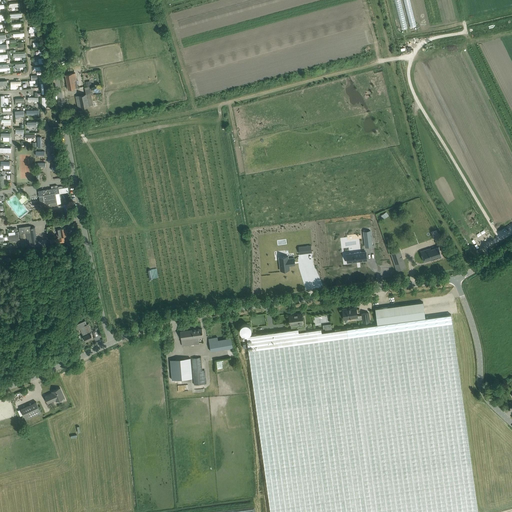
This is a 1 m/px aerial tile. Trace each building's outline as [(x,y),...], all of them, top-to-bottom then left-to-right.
[(73,74),(65,75),(68,89),(78,87),(77,81),(74,82),(73,74)] [(93,105),(91,93),(93,92),(91,86),(84,87),(86,94),(75,96),(78,108),(93,105)] [(17,121),(23,121),(22,117),(26,117),(26,111),(17,111),(17,121)] [(3,151),(3,155),(6,155),(6,159),(11,160),(11,151),(3,151)] [(38,191),(40,202),(44,201),(44,203),(43,203),(44,206),(45,206),(57,204),(55,193),(59,193),(58,187),(38,191)] [(37,242),(35,227),(30,227),(30,226),(19,228),(22,247),(27,246),(26,244),(37,242)] [(63,236),(66,235),(65,227),(57,229),(58,234),(56,234),(57,239),(47,241),(48,244),(58,243),(64,242),(63,236)] [(372,244),(370,230),(367,231),(366,229),(364,230),(364,231),(363,231),(365,245),(372,244)] [(9,240),(9,241),(19,240),(18,232),(15,232),(15,234),(8,235),(9,240)] [(311,245),(299,247),(299,254),(311,252),(311,245)] [(431,259),(441,255),(438,246),(431,249),(430,248),(420,251),(424,262),(431,259)] [(400,250),(392,252),(390,253),(397,271),(406,268),(400,250)] [(367,260),(366,251),(349,253),(350,262),(367,260)] [(288,256),(279,257),(280,270),(289,269),(289,265),(295,265),(294,258),(288,259),(288,256)] [(462,391),(452,314),(425,318),(423,302),(375,308),(377,323),(377,324),(322,332),(321,329),(305,331),(299,332),(298,328),(293,329),(273,331),(274,332),(266,333),(246,336),(248,348),(265,469),(270,511),(478,511),(472,465),(462,391)] [(346,308),(342,309),(344,319),(345,318),(351,317),(352,318),(355,318),(355,320),(362,319),(363,322),(370,321),(368,313),(361,313),(362,315),(357,316),(356,308),(347,309),(346,308)] [(289,316),(290,324),(293,323),(293,329),(298,328),(299,332),(305,331),(305,325),(304,315),(302,316),(302,314),(297,314),(294,314),(294,315),(289,316)] [(83,326),(79,328),(84,337),(86,341),(93,338),(91,333),(90,333),(89,331),(92,330),(88,323),(83,326)] [(203,337),(202,328),(180,331),(182,346),(199,343),(198,338),(203,337)] [(214,337),(208,338),(211,351),(233,347),(232,337),(215,340),(214,337)] [(193,385),(206,384),(206,372),(202,372),(201,357),(191,357),(193,385)] [(190,358),(170,359),(171,379),(191,378),(190,358)] [(52,392),(45,396),(48,403),(56,400),(56,401),(64,397),(60,388),(52,391),(52,392)] [(21,396),(23,401),(38,396),(36,391),(21,396)] [(36,402),(21,409),(26,419),(41,413),(36,402)]
